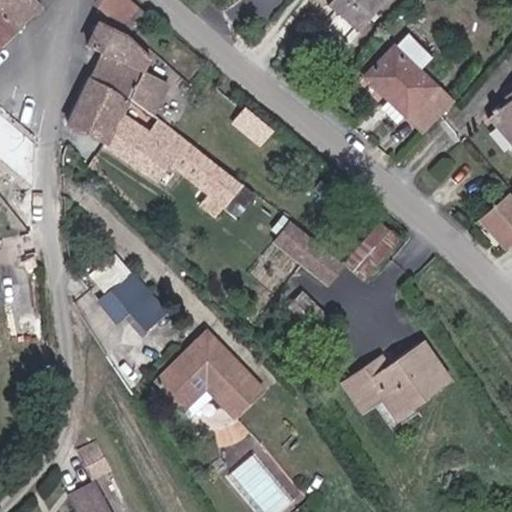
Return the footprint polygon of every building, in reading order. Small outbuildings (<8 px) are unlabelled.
[(0,0),(0,6),(17,25),(41,4),(36,0),(0,0)] [(130,0),(99,0),(98,4),(126,21),(135,4),(130,0)] [(331,0),(329,2),(357,28),(382,0),(331,0)] [(0,6),(0,40),(17,25),(0,6)] [(99,56),(89,75),(155,115),(167,86),(144,72),(151,57),(98,21),(85,47),(99,56)] [(411,36),(370,79),(396,102),(399,98),(429,127),(450,103),(418,75),(432,56),(411,36)] [(155,115),(89,75),(66,123),(107,140),(103,146),(159,181),(172,165),(206,192),(198,202),(217,217),(243,183),(155,115)] [(511,87),(506,92),(509,97),(490,114),(511,138),(511,87)] [(261,144),(274,127),(245,106),(232,122),(261,144)] [(511,200),(506,193),(479,218),(507,246),(511,241),(511,200)] [(379,217),(344,261),(368,279),(402,235),(379,217)] [(329,286),(345,264),(289,224),(274,246),(329,286)] [(113,250),(88,271),(104,290),(129,269),(113,250)] [(116,325),(126,316),(143,337),(168,317),(135,274),(99,303),(116,325)] [(202,382),(207,387),(238,416),(265,388),(206,331),(156,384),(179,406),(202,382)] [(383,391),(398,414),(449,380),(424,342),(373,376),(365,366),(338,384),(355,409),(383,391)] [(184,411),(207,387),(202,382),(179,406),(184,411)] [(78,447),(93,478),(113,469),(98,437),(78,447)] [(79,511),(109,511),(96,484),(72,496),(79,511)]
